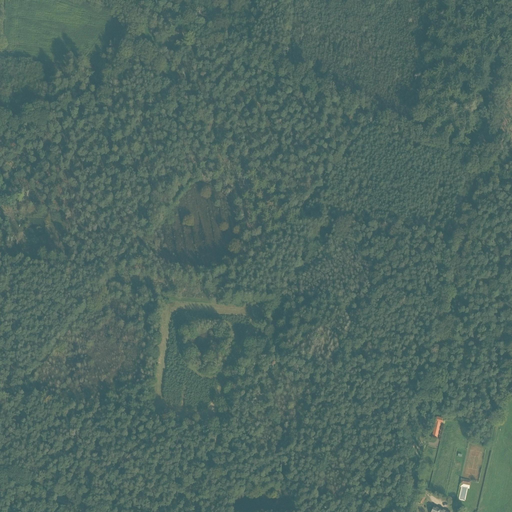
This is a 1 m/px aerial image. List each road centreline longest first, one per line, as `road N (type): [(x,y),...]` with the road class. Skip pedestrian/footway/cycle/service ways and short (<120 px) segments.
road 1 (track): [(404,511),(511,3)]
road 2 (track): [(0,404),(213,144),(211,120),(174,79),(142,22)]
road 3 (track): [(511,180),(138,0)]
road 4 (track): [(201,296),(275,306),(317,231),(329,225),(461,241)]
road 5 (track): [(214,140),(268,94),(291,94),(338,115)]
road 6 (track): [(96,286),(201,296),(219,289)]
